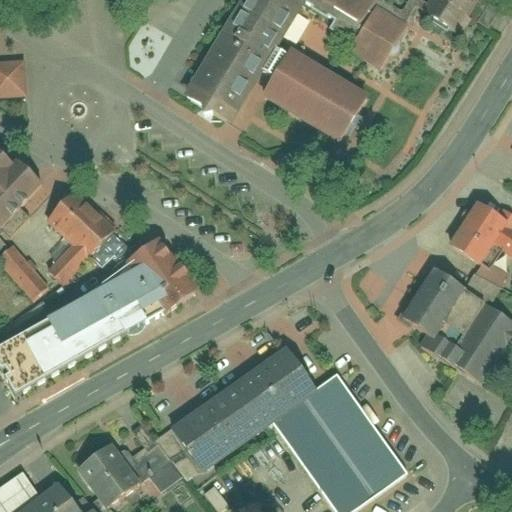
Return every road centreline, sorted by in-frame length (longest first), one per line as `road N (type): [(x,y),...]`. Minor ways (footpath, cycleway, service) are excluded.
road 1 (residential): [(362,246),(83,70)]
road 2 (tertiary): [(0,449),(254,302)]
road 3 (residential): [(36,149),(241,283),(254,302)]
road 4 (residential): [(311,274),(475,480)]
road 5 (tertiary): [(362,246),(461,160),(511,79)]
